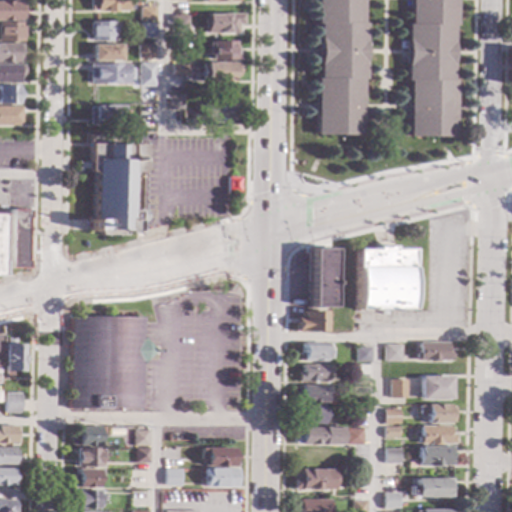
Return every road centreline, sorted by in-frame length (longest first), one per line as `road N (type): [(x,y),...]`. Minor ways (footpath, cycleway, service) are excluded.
road 1 (residential): [(52,0),(44,511)]
road 2 (residential): [(487,179),(488,511)]
road 3 (secondary): [(264,511),(267,235)]
road 4 (secondary): [(511,173),(267,235)]
road 5 (secondary): [(267,235),(270,0)]
road 6 (secondary): [(267,235),(49,288)]
road 7 (residential): [(490,0),(487,179)]
